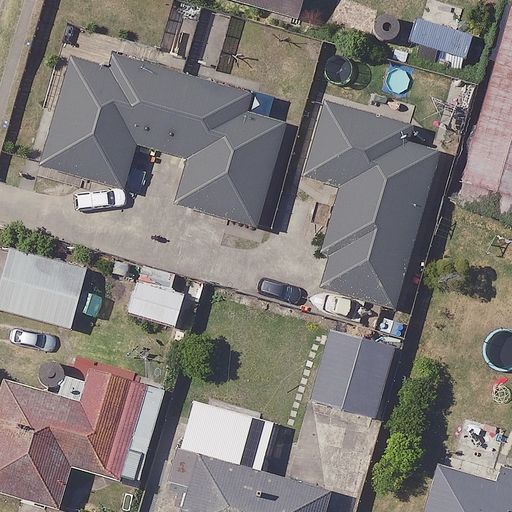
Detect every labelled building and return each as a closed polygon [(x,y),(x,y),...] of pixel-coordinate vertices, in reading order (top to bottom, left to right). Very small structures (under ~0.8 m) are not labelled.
[(511,3),(461,181),(511,195),(511,3)] [(114,56),(110,69),(72,58),(43,166),(122,188),(134,143),(190,158),(178,205),(256,226),(283,125),(241,113),(247,92),(114,56)] [(393,123),(325,104),(305,176),(341,186),(313,284),(392,306),(435,157),(409,142),(393,123)] [(42,255),(7,247),(0,278),(0,310),(71,327),(82,279),(39,270),(42,255)] [(187,283),(142,270),(129,313),(174,327),(187,283)] [(396,349),(330,333),(313,401),(379,418),(396,349)] [(146,382),(94,366),(82,404),(3,380),(0,388),(0,491),(55,508),(68,464),(134,484),(144,451),(127,445),(146,382)] [(267,449),(183,424),(166,480),(188,487),(181,511),(321,511),(328,492),(260,472),(267,449)] [(496,483),(438,467),(425,511),(511,511),(511,479),(498,475),(496,483)]
